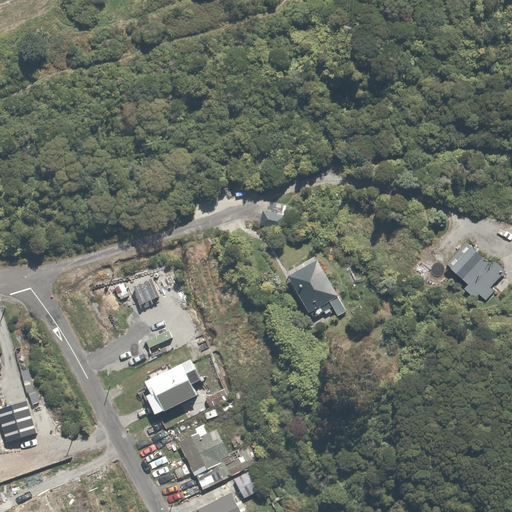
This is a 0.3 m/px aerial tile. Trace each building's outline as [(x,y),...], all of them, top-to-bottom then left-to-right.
[(281,212),(264,210),(262,209),(260,226),(279,229),(281,212)] [(463,240),(444,261),(468,283),(463,289),(476,300),(481,295),(487,301),(497,290),(492,286),(502,276),(463,240)] [(313,253),(286,268),(284,269),(289,278),(312,318),(325,310),(327,313),(334,308),(338,316),(347,311),(313,253)] [(145,393),(155,413),(195,392),(190,382),(202,376),(192,356),(144,381),(150,391),(145,393)] [(38,435),(32,414),(17,418),(22,439),(38,435)] [(229,454),(222,440),(215,423),(193,434),(178,441),(194,475),(196,474),(202,487),(224,476),(251,464),(243,447),(229,454)] [(255,467),(234,478),(245,499),(266,488),(255,467)] [(198,508),(199,509),(200,511),(242,511),(231,491),(198,508)]
